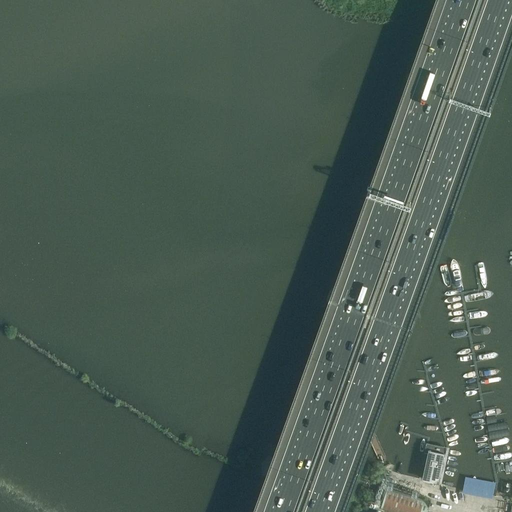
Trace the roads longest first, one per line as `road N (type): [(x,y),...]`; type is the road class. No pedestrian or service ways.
road 1 (motorway): [(460,0),(278,511)]
road 2 (motorway): [(317,511),(499,0)]
